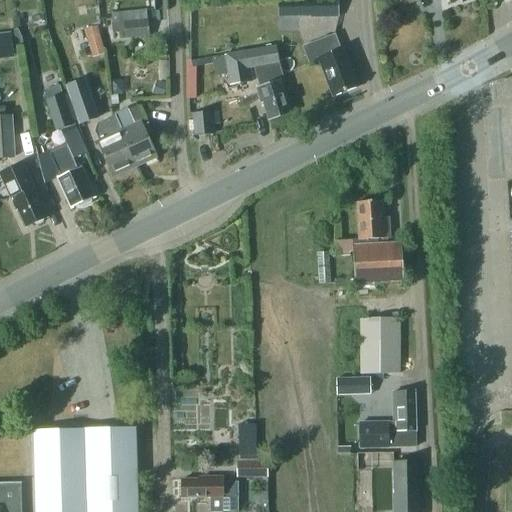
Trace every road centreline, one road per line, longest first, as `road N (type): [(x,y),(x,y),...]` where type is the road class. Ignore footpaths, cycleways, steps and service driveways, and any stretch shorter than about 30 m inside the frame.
road 1 (residential): [(431,511),(407,101)]
road 2 (tertiary): [(149,227),(407,101)]
road 3 (residential): [(149,227),(161,319),(163,511)]
road 4 (tertiary): [(0,302),(149,227)]
road 5 (tertiary): [(407,101),(511,42)]
